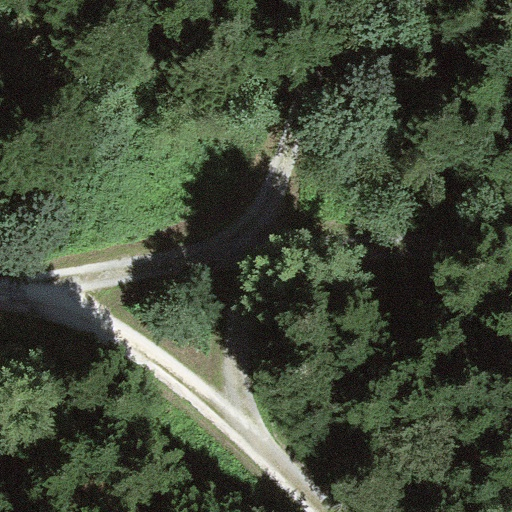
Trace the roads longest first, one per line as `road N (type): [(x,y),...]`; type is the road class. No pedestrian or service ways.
road 1 (track): [(55,280),(254,250),(511,247)]
road 2 (track): [(340,0),(240,305),(237,442)]
road 3 (track): [(0,288),(55,280),(318,511)]
